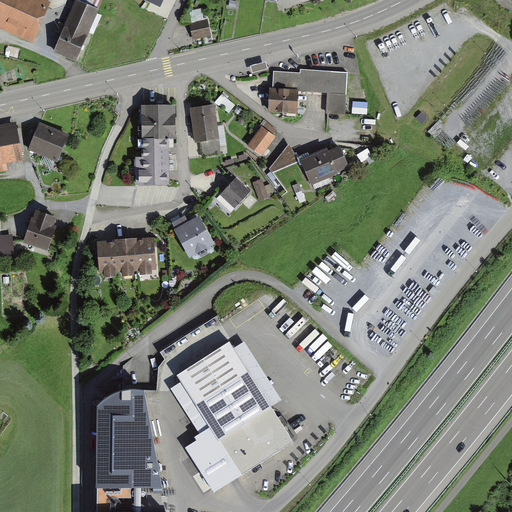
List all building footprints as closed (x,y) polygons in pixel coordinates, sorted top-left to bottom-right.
[(0,0),(0,21),(36,37),(49,7),(32,0),(0,0)] [(76,0),(75,0),(54,53),(77,62),(99,9),(79,1),(76,0)] [(100,0),(79,0),(79,1),(99,9),(102,1),(100,0)] [(0,28),(33,43),(36,37),(0,21),(0,28)] [(192,24),(189,24),(191,34),(193,41),(203,39),(211,37),(208,21),(204,21),(192,24)] [(266,62),(250,66),(252,74),(268,69),(266,62)] [(301,70),(300,73),(273,71),(273,89),(299,90),(298,92),(327,93),(326,114),(346,115),(348,72),(301,70)] [(270,88),(268,112),(297,113),(298,92),(299,90),(273,89),(270,88)] [(190,108),(195,143),(202,142),(220,139),(218,126),(214,104),(190,108)] [(141,105),(142,139),(169,139),(176,139),(175,105),(141,105)] [(39,125),(68,137),(69,135),(40,123),(39,125)] [(0,128),(0,165),(7,164),(23,161),(17,125),(0,128)] [(39,125),(29,149),(58,161),(68,137),(39,125)] [(224,125),(218,126),(220,139),(221,146),(227,145),(224,125)] [(248,146),(261,156),(276,137),(262,126),(248,146)] [(136,185),(170,185),(169,139),(142,139),(142,157),(136,157),(136,185)] [(220,139),(202,142),(204,155),(222,152),(221,146),(220,139)] [(289,144),(269,169),(273,173),(299,162),(289,144)] [(338,174),(337,172),(349,167),(340,146),(328,151),(328,149),(301,161),(311,186),(338,174)] [(236,178),(220,195),(235,209),(251,191),(236,178)] [(262,179),(253,183),(260,202),(269,198),(268,195),(274,192),(271,184),(265,186),(262,179)] [(23,242),(48,251),(57,226),(54,225),(57,217),(37,210),(35,218),(32,217),(23,242)] [(174,230),(189,258),(215,244),(199,216),(174,230)] [(12,234),(0,235),(0,254),(14,253),(12,234)] [(135,239),(138,272),(140,271),(140,275),(153,274),(152,270),(157,270),(154,238),(135,239)] [(116,241),(118,273),(122,273),(122,277),(135,276),(134,272),(138,272),(135,239),(116,241)] [(97,242),(99,274),(104,274),(104,278),(117,277),(117,273),(118,273),(116,241),(97,242)] [(225,340),(171,375),(205,427),(183,441),(191,453),(186,456),(211,494),(291,443),(225,340)] [(320,357),(332,348),(328,343),(316,351),(320,357)] [(104,400),(98,407),(96,511),(104,511),(104,499),(126,499),(125,488),(162,488),(144,391),(132,391),(116,393),(104,400)]
